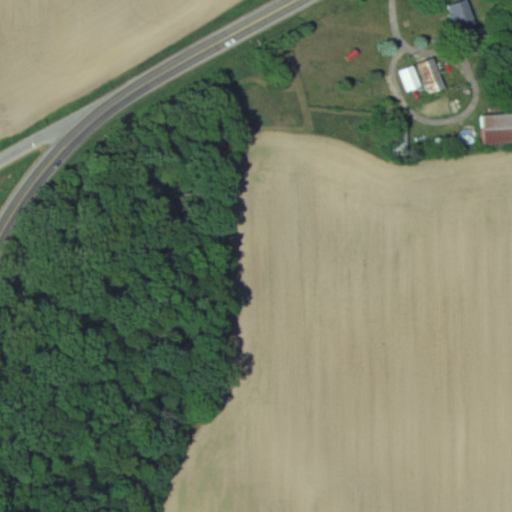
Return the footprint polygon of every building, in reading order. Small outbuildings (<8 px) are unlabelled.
[(477,25),(467,0),(463,0),(448,5),(458,32),(477,25)] [(446,88),(433,57),(417,64),(431,95),(446,88)] [(421,87),(413,65),(398,71),(407,93),(421,87)] [(511,114),(482,115),(483,144),(511,143),(511,114)] [(408,155),(408,123),(390,123),(390,155),(408,155)]
